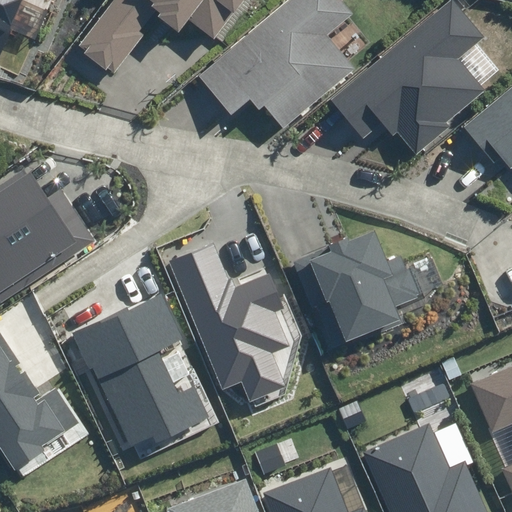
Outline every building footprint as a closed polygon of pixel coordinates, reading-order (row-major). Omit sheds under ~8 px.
[(0,0),(0,52),(23,0),(0,0)] [(189,19),(214,38),(243,0),(113,0),(80,44),(87,49),(83,55),(104,71),(107,67),(115,73),(145,34),(140,30),(155,10),(161,14),(158,17),(179,33),(189,19)] [(264,105),(283,127),(354,69),(326,34),(353,13),(341,0),(289,0),(198,74),(232,115),(252,99),(260,108),(264,105)] [(398,132),(417,154),(449,127),(446,122),(484,90),(459,60),(485,38),(452,0),(447,0),(329,99),(363,139),(383,123),(393,136),(398,132)] [(511,168),(511,88),(465,128),(495,164),(502,157),(511,168)] [(0,299),(2,303),(97,241),(63,188),(48,198),(27,167),(0,184),(0,299)] [(344,337),(347,342),(401,320),(396,308),(421,298),(403,255),(387,261),(375,231),(349,242),(348,238),(293,261),(312,306),(317,305),(332,342),(344,337)] [(242,381),(250,402),(286,387),(272,354),(289,347),(275,314),(286,309),(271,274),(237,288),(232,278),(229,279),(214,243),(168,262),(221,390),(242,381)] [(94,366),(131,445),(153,435),(156,442),(210,417),(195,386),(179,393),(159,350),(183,339),(163,295),(129,310),(128,306),(73,331),(90,368),(94,366)] [(0,452),(3,451),(15,470),(44,452),(40,446),(79,422),(58,389),(36,402),(33,398),(40,394),(26,371),(21,375),(15,367),(21,363),(0,329),(0,452)] [(511,466),(503,471),(511,490),(511,365),(472,383),(493,431),(511,422),(511,466)] [(362,453),(388,511),(487,511),(464,461),(449,468),(429,423),(362,453)] [(263,493),(270,511),(366,511),(364,507),(351,511),(347,511),(331,467),(263,493)] [(261,511),(250,478),(169,508),(170,511),(261,511)]
